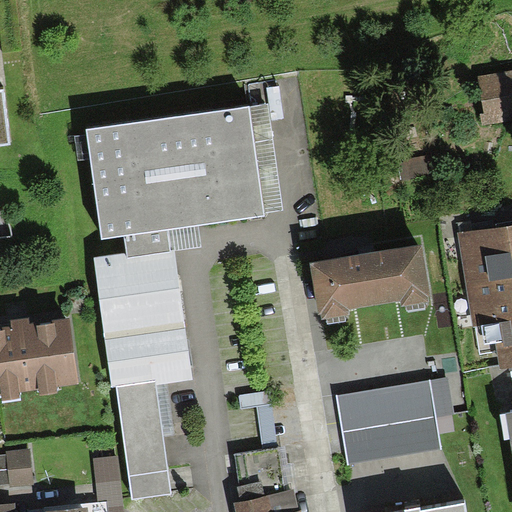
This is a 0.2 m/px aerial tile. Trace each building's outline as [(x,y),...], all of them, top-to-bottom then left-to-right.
[(511,76),(474,81),(478,126),(511,122),(511,76)] [(281,216),(267,109),(76,134),(91,245),(119,241),(122,261),(171,254),(198,250),(195,227),(281,216)] [(511,218),(457,227),(473,322),(481,321),(488,364),(511,359),(511,218)] [(425,306),(417,244),(300,259),(308,320),(351,314),(350,305),(389,301),(390,310),(425,306)] [(171,254),(122,261),(93,264),(110,392),(116,392),(158,386),(188,382),(171,254)] [(0,396),(77,387),(70,326),(0,334),(0,396)] [(172,496),(158,386),(116,392),(130,501),(172,496)] [(428,389),(336,403),(346,471),(439,457),(428,389)] [(511,411),(499,414),(511,498),(511,411)] [(0,491),(33,490),(31,455),(0,457),(0,491)] [(286,495),(281,458),(232,465),(237,502),(286,495)] [(238,511),(275,511),(274,498),(237,503),(238,511)] [(16,511),(15,503),(0,504),(0,511),(88,511),(88,508),(46,510),(46,511),(16,511)]
